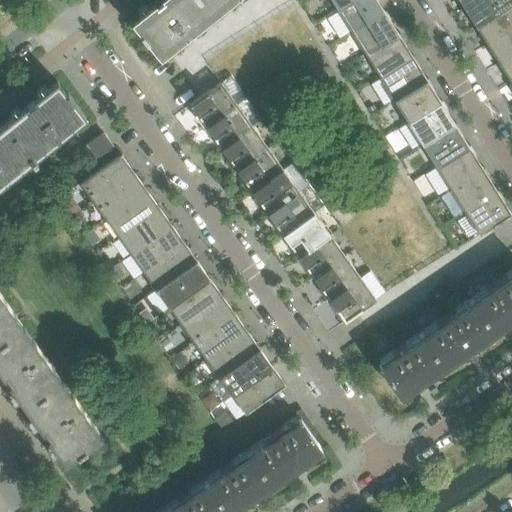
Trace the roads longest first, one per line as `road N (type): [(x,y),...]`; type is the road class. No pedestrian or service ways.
road 1 (residential): [(386,466),(62,8)]
road 2 (residential): [(511,167),(403,0)]
road 3 (residential): [(511,381),(386,466)]
